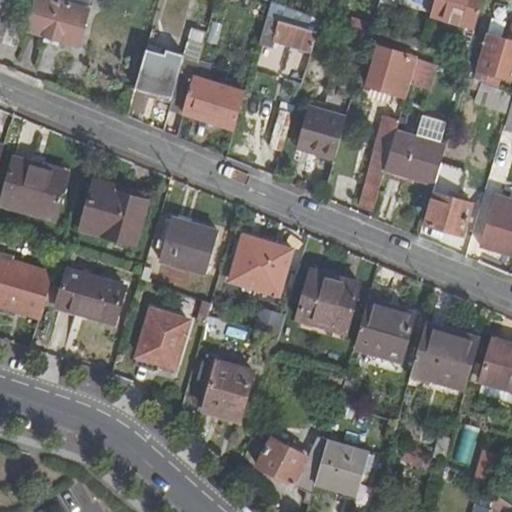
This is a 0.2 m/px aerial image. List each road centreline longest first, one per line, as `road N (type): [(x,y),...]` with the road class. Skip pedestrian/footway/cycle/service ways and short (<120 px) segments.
road 1 (residential): [(511,297),(0,84)]
road 2 (secondary): [(203,511),(123,441),(0,390)]
